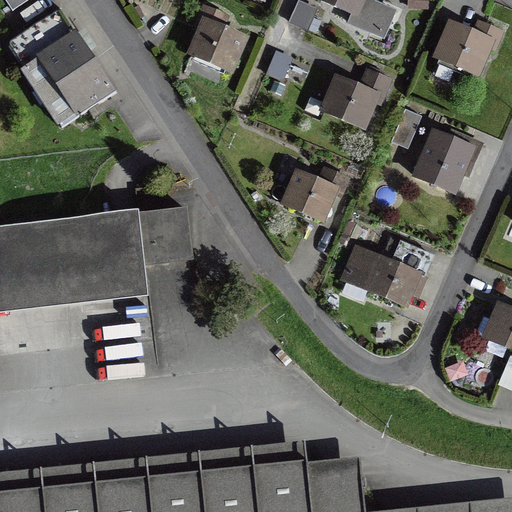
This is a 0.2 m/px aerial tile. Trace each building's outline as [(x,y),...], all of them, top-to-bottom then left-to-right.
[(4,0),(13,11),(29,0),(4,0)] [(383,39),(395,12),(367,0),(319,0),(353,14),(349,24),(383,39)] [(315,13),(302,7),(295,22),(309,28),(315,13)] [(217,27),(222,15),(206,8),(198,26),(204,29),(192,55),(230,72),(245,38),(222,29),(217,27)] [(61,9),(10,43),(9,48),(62,129),(116,93),(61,9)] [(452,25),(438,58),(476,75),(488,48),(493,51),(501,32),(485,25),(480,37),(452,25)] [(311,66),(281,53),(272,74),(302,87),(311,66)] [(363,84),(368,86),(366,91),(338,79),(324,112),(362,128),(374,102),(379,104),(387,86),(390,80),(369,71),(363,84)] [(473,165),(481,145),(452,133),(444,152),(430,146),(417,177),(454,192),(467,162),(473,165)] [(320,184),(298,174),(285,205),(321,221),(333,193),(340,196),(347,179),(332,172),(329,180),(323,177),(320,184)] [(386,187),(377,210),(392,216),(402,193),(386,187)] [(187,210),(140,216),(145,266),(192,260),(187,210)] [(0,297),(147,280),(145,266),(140,216),(139,213),(0,229),(0,297)] [(405,306),(410,294),(416,296),(434,257),(391,238),(382,258),(358,248),(346,275),(347,276),(370,286),(368,290),(405,306)] [(484,317),(476,335),(511,349),(511,310),(501,306),(495,321),(484,317)] [(0,471),(0,491),(307,459),(306,440),(0,471)] [(313,511),(511,511),(511,496),(367,511),(360,452),(307,459),(313,511)] [(0,511),(313,511),(307,459),(0,491),(0,511)]
